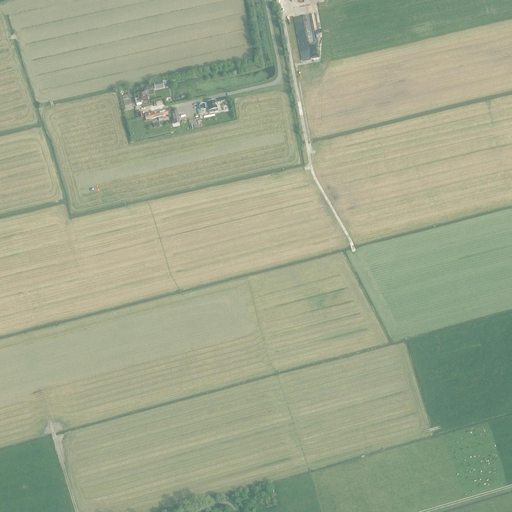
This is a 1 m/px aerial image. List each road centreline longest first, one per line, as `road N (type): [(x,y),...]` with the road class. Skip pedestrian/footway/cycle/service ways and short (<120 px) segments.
road 1 (track): [(283,0),(310,166),(354,252)]
road 2 (unclassified): [(168,107),(281,81),(266,0)]
road 3 (track): [(310,166),(150,210)]
